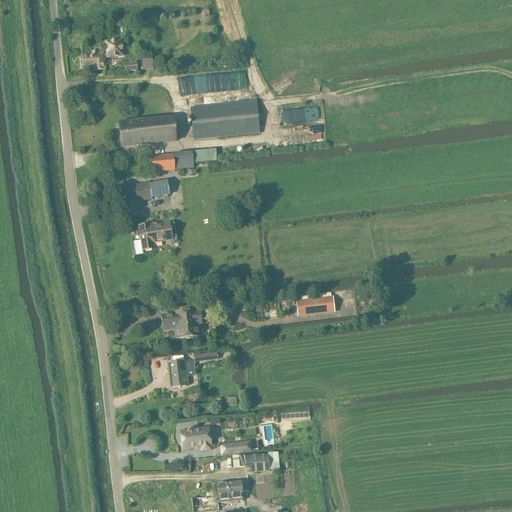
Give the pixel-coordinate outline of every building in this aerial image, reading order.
[(105,70),(104,58),(107,58),(123,57),(121,40),(105,42),(107,55),(104,55),(103,51),(81,54),(82,66),(92,65),(92,71),(105,70)] [(125,72),(137,71),(136,62),(124,64),(125,72)] [(256,101),(190,108),(193,141),(260,134),(256,101)] [(174,117),(119,123),(122,148),(176,142),(174,117)] [(175,171),(173,154),(150,156),(152,174),(175,171)] [(124,188),(127,204),(152,200),(151,199),(169,196),(166,181),(149,184),(149,183),(124,188)] [(155,224),(150,225),(139,227),(142,251),(153,249),(153,244),(172,240),(169,224),(155,226),(155,224)] [(297,317),(335,313),(333,297),(295,301),(297,317)] [(214,309),(204,311),(205,317),(215,316),(214,309)] [(195,312),(195,311),(174,314),(175,315),(161,317),(163,329),(176,327),(178,340),(199,337),(197,325),(201,324),(200,312),(195,312)] [(194,363),(218,360),(217,353),(193,356),(194,363)] [(185,362),(167,364),(170,389),(187,387),(185,362)] [(236,397),(225,399),(226,407),(236,406),(236,397)] [(180,432),(182,443),(181,443),(181,444),(181,445),(180,445),(180,446),(181,446),(181,447),(181,448),(182,448),(183,448),(183,450),(201,448),(202,451),(210,450),(210,446),(211,446),(210,444),(211,444),(211,443),(212,443),(212,442),(212,441),(211,440),(211,439),(210,439),(209,439),(208,428),(198,430),(198,427),(189,428),(190,431),(180,432)] [(220,446),(221,456),(251,452),(250,442),(220,446)] [(239,468),(245,468),(245,469),(250,468),(251,473),(269,472),(267,455),(257,456),(257,455),(244,456),(238,456),(239,468)] [(193,476),(213,472),(212,464),(200,466),(199,461),(191,462),(193,476)] [(240,482),(217,485),(219,503),(242,500),(240,482)]
